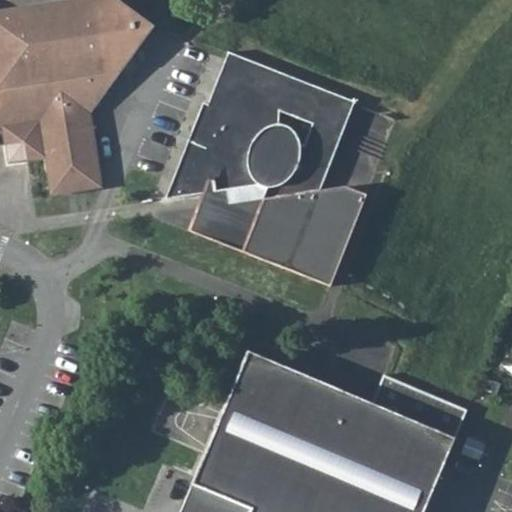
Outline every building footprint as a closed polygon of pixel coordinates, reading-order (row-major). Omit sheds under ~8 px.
[(96,178),(86,112),(146,27),(109,0),(72,0),(0,11),(0,145),(19,142),(22,163),(39,160),(43,189),(54,197),(86,193),(96,178)] [(247,251),(334,286),(371,195),(350,186),(325,190),(360,102),(234,52),(213,104),(197,143),(204,146),(184,197),(211,193),(217,191),(222,228),(251,240),(247,251)] [(197,143),(213,104),(208,102),(169,199),(184,197),(204,146),(197,143)] [(19,142),(0,145),(0,150),(2,165),(22,163),(19,142)] [(217,191),(211,193),(195,231),(247,251),(251,240),(222,228),(217,191)] [(376,404),(251,352),(184,511),(428,511),(459,439),(471,410),(387,376),(376,404)]
